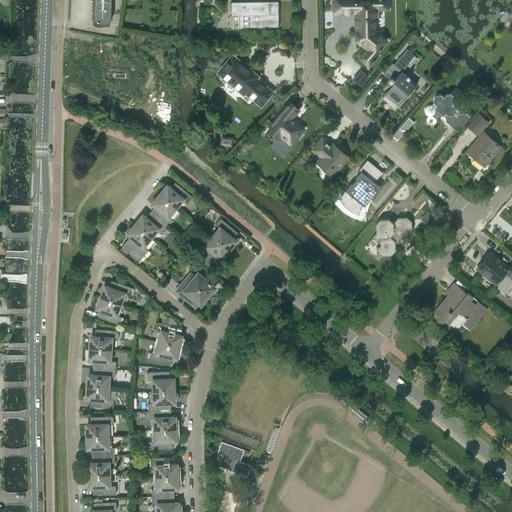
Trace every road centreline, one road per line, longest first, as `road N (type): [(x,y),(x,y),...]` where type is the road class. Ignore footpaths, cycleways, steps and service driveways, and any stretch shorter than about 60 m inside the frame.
road 1 (residential): [(477,217),(310,76),(309,0)]
road 2 (residential): [(73,511),(75,317),(103,243)]
road 3 (tertiary): [(36,511),(37,257)]
road 4 (residential): [(511,471),(366,350)]
road 5 (residential): [(196,511),(193,416),(213,335)]
road 6 (residential): [(366,350),(477,217)]
road 7 (tertiary): [(42,157),(46,0)]
road 8 (residential): [(213,335),(103,243)]
road 9 (residential): [(366,350),(263,268)]
